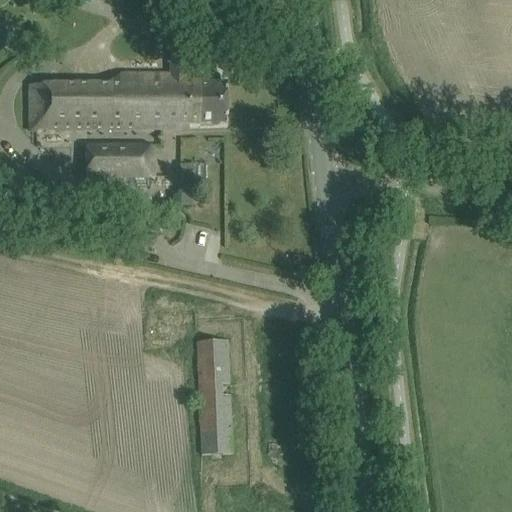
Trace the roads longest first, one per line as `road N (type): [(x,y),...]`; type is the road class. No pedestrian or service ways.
road 1 (secondary): [(365,511),(325,181)]
road 2 (unclassified): [(511,191),(325,181)]
road 3 (secondary): [(325,181),(302,0)]
